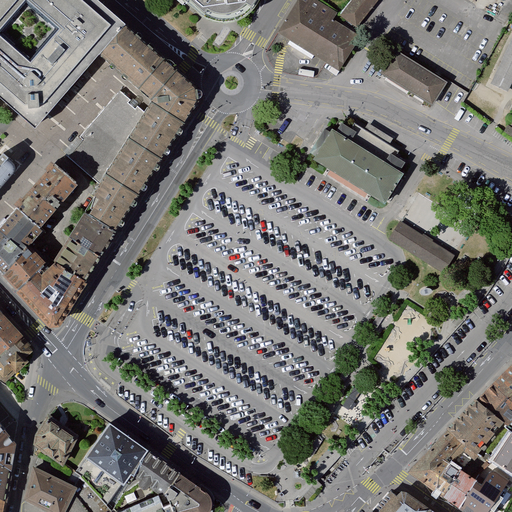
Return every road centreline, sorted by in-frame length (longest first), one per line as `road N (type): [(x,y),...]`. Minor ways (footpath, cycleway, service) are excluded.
road 1 (unclassified): [(221,101),(57,358)]
road 2 (unclassified): [(511,172),(374,104),(252,87)]
road 3 (tertiary): [(254,508),(111,408),(57,358)]
road 4 (tertiary): [(511,335),(388,473)]
road 5 (residential): [(57,358),(27,435),(17,511)]
road 6 (unclassified): [(212,77),(114,0)]
